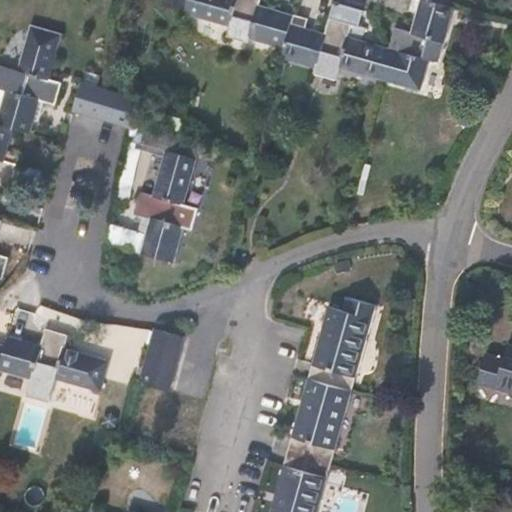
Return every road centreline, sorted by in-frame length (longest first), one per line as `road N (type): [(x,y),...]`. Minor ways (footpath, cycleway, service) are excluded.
road 1 (residential): [(261,270),(156,309),(90,300),(62,268),(94,145)]
road 2 (residential): [(430,511),(441,238)]
road 3 (residential): [(261,270),(246,323),(256,361),(223,496)]
road 4 (residential): [(441,238),(403,231),(363,237),(261,270)]
road 5 (residential): [(441,238),(511,102)]
